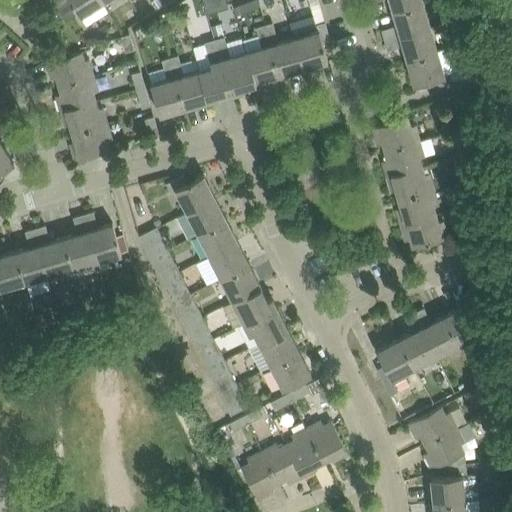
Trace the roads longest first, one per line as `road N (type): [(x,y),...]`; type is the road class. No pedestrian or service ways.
road 1 (residential): [(246,151),(361,68),(365,56),(349,0)]
road 2 (residential): [(319,321),(401,275),(511,248)]
road 3 (residential): [(395,511),(377,432),(319,321)]
road 4 (residential): [(246,151),(232,146),(54,193)]
road 5 (residential): [(319,321),(286,258),(258,157),(246,151)]
road 6 (residential): [(54,193),(22,74),(0,60)]
